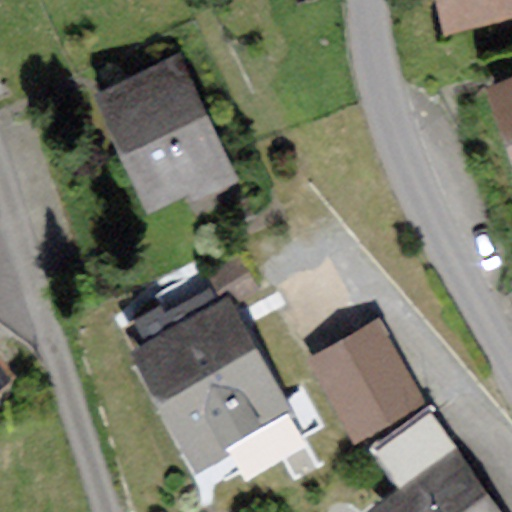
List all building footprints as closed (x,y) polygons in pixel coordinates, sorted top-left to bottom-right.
[(511,0),(454,0),(458,13),(511,0)] [(176,74),(117,101),(156,186),(215,159),(176,74)] [(237,259),(214,272),(231,301),(253,289),(237,259)] [(166,304),(132,323),(151,359),(157,355),(206,444),(271,408),(197,272),(160,292),(166,304)] [(377,336),(325,366),(357,423),(409,393),(377,336)] [(484,511),(452,466),(391,509),(392,511),(484,511)]
